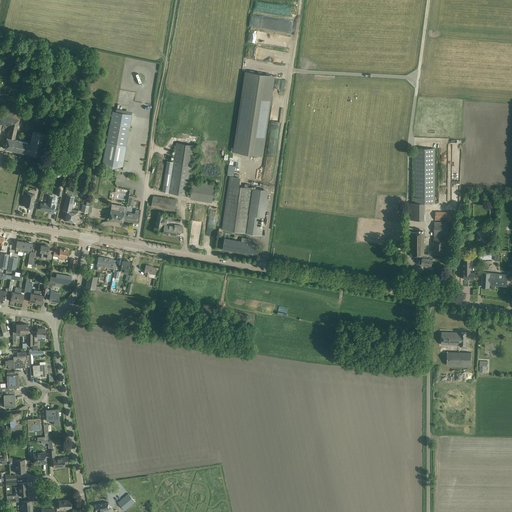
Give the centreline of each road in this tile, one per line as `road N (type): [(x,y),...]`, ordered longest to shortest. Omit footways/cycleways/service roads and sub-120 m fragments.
road 1 (unclassified): [(431,297),(137,246)]
road 2 (track): [(262,268),(300,0)]
road 3 (unclassified): [(428,511),(431,297)]
road 4 (track): [(147,174),(177,0)]
